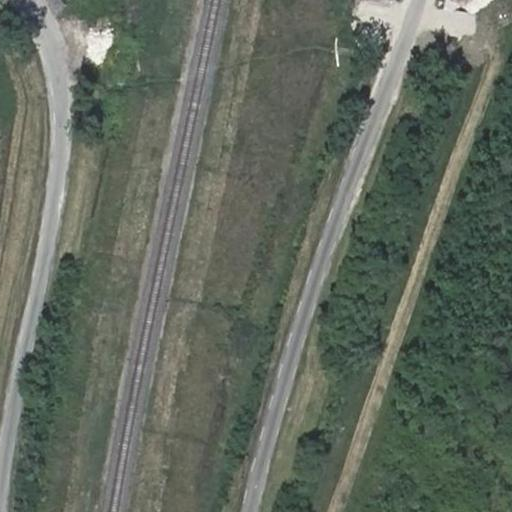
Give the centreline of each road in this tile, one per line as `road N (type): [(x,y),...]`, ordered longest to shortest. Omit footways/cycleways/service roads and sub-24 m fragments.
road 1 (residential): [(419,0),(336,219),(250,511)]
road 2 (residential): [(0,496),(63,122),(45,31),(27,0)]
